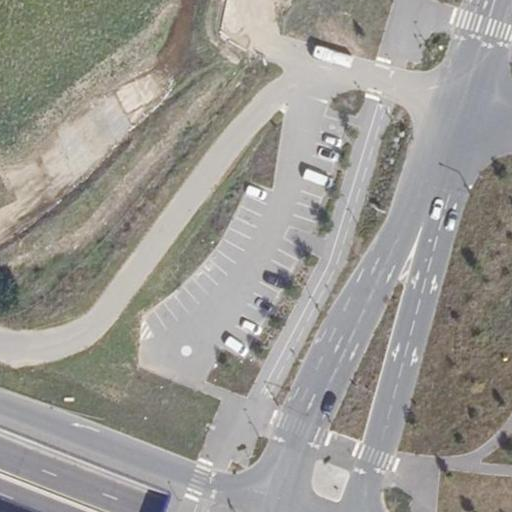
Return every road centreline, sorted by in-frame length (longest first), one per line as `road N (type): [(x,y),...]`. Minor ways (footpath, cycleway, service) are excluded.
road 1 (unclassified): [(0,346),(51,348),(97,325),(264,103),(306,67),(448,104)]
road 2 (secondary): [(448,104),(400,232),(318,392),(280,505)]
road 3 (secondary): [(356,511),(477,113)]
road 4 (primary): [(280,505),(0,407)]
road 5 (primary): [(156,511),(0,451)]
